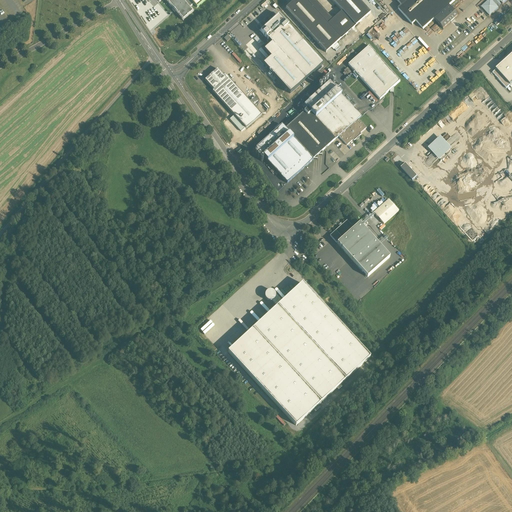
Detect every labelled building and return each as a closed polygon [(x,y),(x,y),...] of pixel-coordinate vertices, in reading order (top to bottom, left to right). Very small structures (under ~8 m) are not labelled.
[(167,0),(166,1),(183,20),(192,12),(189,8),(193,4),(189,0),(167,0)] [(206,0),(189,0),(193,4),(197,8),(206,0)] [(269,3),(267,0),(261,6),(263,9),(269,3)] [(327,25),(304,0),(295,0),(285,9),(326,53),(341,40),(327,25)] [(332,20),(313,0),(304,0),(327,25),(332,20)] [(327,25),(341,40),(370,13),(358,0),(331,0),(342,12),(327,25)] [(395,0),(402,7),(398,10),(412,26),(416,22),(423,30),(449,6),(456,0),(395,0)] [(507,0),(493,0),(492,1),(491,0),(489,0),(487,2),(481,7),(489,16),(495,11),(498,8),(496,6),(501,2),(503,4),(507,0)] [(449,6),(434,20),(443,29),(458,16),(449,6)] [(270,59),(263,65),(290,95),(323,65),(279,16),(260,33),(271,45),(263,51),(270,59)] [(369,47),(348,65),(380,100),(390,91),(390,93),(394,93),(394,87),(400,81),(369,47)] [(511,54),(492,73),(506,88),(511,83),(511,54)] [(217,69),(205,81),(214,91),(226,79),(217,69)] [(261,116),(228,78),(214,91),(212,92),(234,116),(245,128),(246,129),(261,116)] [(332,85),(330,82),(304,106),(307,109),(335,140),(338,138),(358,120),(361,117),(352,107),(340,94),(332,85)] [(342,91),(335,83),(332,85),(340,94),(342,91)] [(347,96),(344,99),(352,107),(355,105),(347,96)] [(307,109),(285,130),(313,160),(317,160),(317,156),(318,156),(322,156),(322,152),(335,140),(307,109)] [(241,132),(245,128),(234,116),(230,120),(241,132)] [(358,120),(338,138),(346,147),(352,141),(353,142),(361,135),(360,134),(366,129),(358,120)] [(275,131),(255,149),(287,184),(313,161),(313,160),(285,130),(282,126),(281,127),(275,131)] [(429,150),(440,161),(452,150),(440,138),(429,150)] [(417,177),(406,165),(401,169),(413,182),(415,179),(417,177)] [(388,200),(374,213),(384,224),(398,211),(388,200)] [(347,221),(342,225),(341,224),(338,226),(340,227),(335,231),(342,239),(354,229),(347,221)] [(342,239),(337,244),(347,256),(369,235),(359,224),(342,239)] [(342,239),(335,231),(330,236),(336,244),(342,239)] [(369,235),(347,256),(357,267),(379,246),(369,235)] [(379,246),(357,267),(367,278),(390,258),(379,246)] [(228,352),(296,426),(370,359),(302,284),(282,302),(277,307),(228,352)] [(272,302),(274,300),(275,298),(275,296),(275,294),(274,293),(272,292),(270,291),(268,292),(266,294),(265,296),(265,298),(266,300),(268,302),(270,302),(272,302)] [(272,302),(277,307),(282,302),(275,294),(275,296),(275,298),(274,300),(272,302)]
